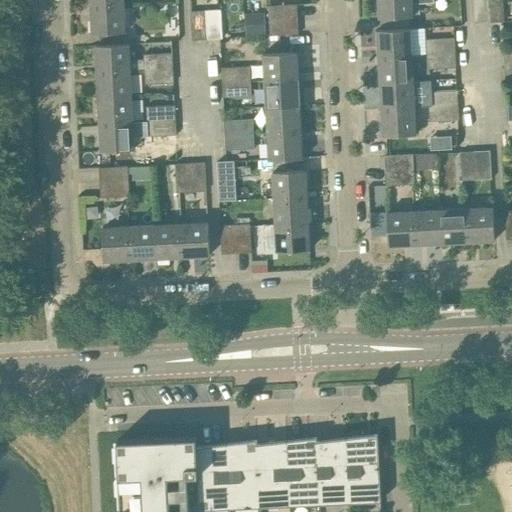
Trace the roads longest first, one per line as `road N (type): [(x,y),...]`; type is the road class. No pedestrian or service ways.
road 1 (residential): [(346,285),(98,300),(76,292),(63,270),(50,0)]
road 2 (residential): [(402,511),(399,421),(383,405),(97,420)]
road 3 (residential): [(346,285),(335,0)]
road 4 (tertiary): [(0,370),(211,358)]
road 5 (residential): [(346,285),(511,275)]
road 6 (tertiary): [(349,351),(511,344)]
road 7 (tertiary): [(349,351),(304,338),(250,343),(211,358)]
road 8 (tertiary): [(211,358),(304,361),(349,351)]
